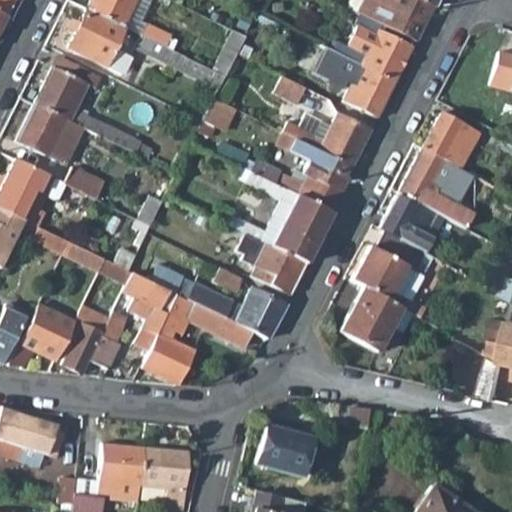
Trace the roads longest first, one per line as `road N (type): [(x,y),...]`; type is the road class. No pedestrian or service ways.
road 1 (residential): [(282,368),(466,0)]
road 2 (residential): [(282,368),(479,415),(511,436)]
road 3 (residential): [(0,387),(217,408)]
